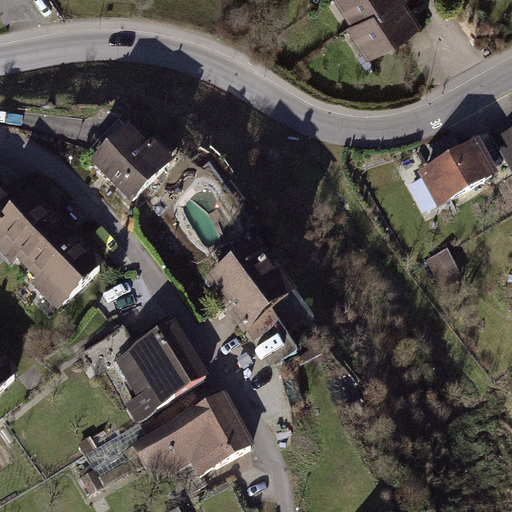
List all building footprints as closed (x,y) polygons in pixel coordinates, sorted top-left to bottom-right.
[(33,0),(0,0),(0,15),(5,23),(35,3),(33,0)] [(348,0),(341,5),(348,16),(354,17),(361,28),(406,0),(348,0)] [(406,0),(355,33),(362,44),(367,45),(374,56),(423,26),(406,0)] [(131,135),(97,168),(135,206),(175,168),(156,148),(150,154),(131,135)] [(511,138),(501,144),(511,164),(511,138)] [(480,154),(425,183),(442,215),(497,186),(480,154)] [(0,240),(0,241),(67,307),(106,268),(35,197),(20,211),(0,190),(0,240)] [(259,253),(212,286),(269,368),(297,350),(275,318),(294,304),(259,253)] [(456,281),(444,256),(431,263),(443,287),(456,281)] [(152,341),(136,350),(123,329),(84,352),(99,376),(115,366),(136,400),(129,405),(141,425),(172,406),(170,403),(206,381),(170,322),(148,335),(152,341)] [(0,395),(20,377),(9,365),(0,356),(0,395)] [(178,425),(171,412),(143,427),(151,441),(83,479),(92,495),(167,454),(186,487),(252,450),(224,399),(178,425)]
